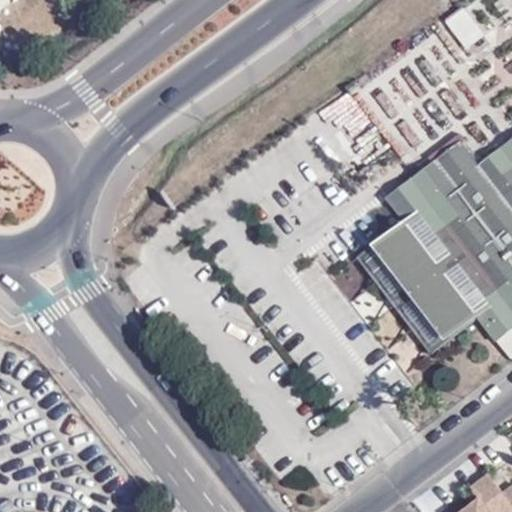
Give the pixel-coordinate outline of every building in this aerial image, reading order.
[(463,6),(443,18),(464,52),(484,40),(463,6)] [(352,93),(396,155),(480,96),(435,34),(352,93)] [(462,142),(410,180),(427,205),(403,224),(356,259),(430,353),(477,319),(493,342),(511,327),(511,140),(480,165),(462,142)] [(427,205),(410,180),(392,194),(384,200),(403,224),(427,205)] [(492,474),(471,487),(480,499),(464,511),(511,511),(511,487),(505,492),(492,474)]
